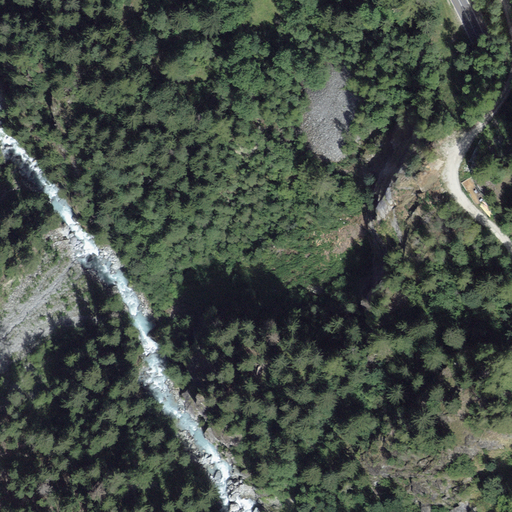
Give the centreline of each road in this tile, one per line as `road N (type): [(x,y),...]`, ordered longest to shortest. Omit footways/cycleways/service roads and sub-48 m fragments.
road 1 (track): [(511,252),(468,208),(452,171),(511,79)]
road 2 (secondary): [(458,0),(511,125)]
